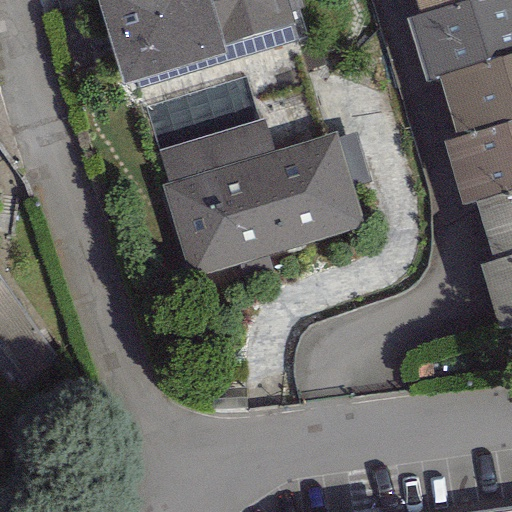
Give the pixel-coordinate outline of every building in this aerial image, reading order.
[(259,0),(77,0),(110,108),(277,58),(259,0)] [(394,30),(411,92),(427,87),(511,64),(511,0),(503,0),(407,26),(394,30)] [(399,0),(407,26),(503,0),(399,0)] [(511,64),(427,87),(444,150),(511,131),(511,64)] [(366,225),(335,131),(268,154),(255,116),(145,152),(189,284),(366,225)] [(432,153),(449,215),(462,212),(511,198),(511,131),(444,150),(432,153)] [(511,198),(462,212),(479,274),(511,265),(511,198)] [(471,276),(488,339),(511,332),(511,265),(479,274),(471,276)]
